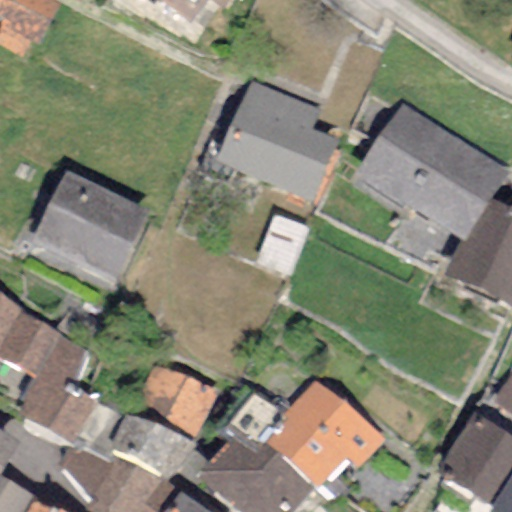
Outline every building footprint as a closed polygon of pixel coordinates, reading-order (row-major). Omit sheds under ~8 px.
[(60,7),(46,0),(0,0),(0,20),(2,22),(0,26),(0,44),(22,56),(30,42),(38,45),(60,7)] [(205,0),(155,0),(188,22),(205,0)] [(320,110),(250,83),(215,160),(314,202),(339,142),(312,128),(320,110)] [(353,176),(464,240),(490,199),(508,170),(402,106),(353,176)] [(150,212),(66,172),(31,243),(120,285),(150,212)] [(511,211),(490,199),(464,240),(446,274),(511,304),(511,211)] [(310,228),(274,215),(257,261),(290,275),(310,228)] [(0,346),(20,312),(0,299),(0,346)] [(0,393),(22,407),(18,414),(73,446),(97,405),(68,388),(88,352),(60,336),(20,312),(0,346),(0,393)] [(219,392),(155,366),(126,424),(111,453),(118,456),(168,481),(199,436),(219,392)] [(511,376),(492,403),(511,414),(511,376)] [(386,439),(314,381),(267,443),(315,491),(347,461),(358,470),(386,439)] [(60,464),(93,500),(118,456),(111,453),(126,424),(97,405),(73,446),(60,464)] [(493,509),(511,479),(511,440),(475,415),(439,472),(493,509)] [(0,430),(0,470),(17,441),(0,430)] [(219,451),(199,436),(168,481),(181,492),(193,501),(208,485),(197,476),(219,451)] [(296,511),(315,491),(267,443),(254,452),(232,437),(219,451),(197,476),(208,485),(238,511),(296,511)] [(168,481),(118,456),(93,500),(88,509),(93,511),(165,511),(181,492),(168,481)] [(0,511),(28,511),(36,498),(0,478),(0,511)] [(511,511),(511,479),(493,509),(497,511),(511,511)] [(208,511),(193,501),(181,492),(165,511),(208,511)] [(58,511),(36,498),(28,511),(58,511)]
